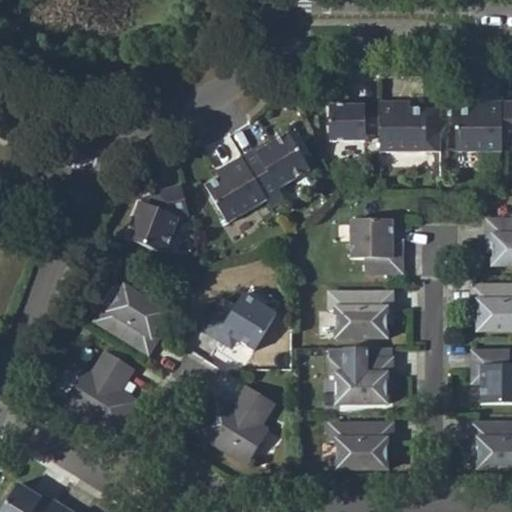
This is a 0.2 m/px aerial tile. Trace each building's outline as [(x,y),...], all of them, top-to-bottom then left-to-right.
[(511,94),(499,95),(498,136),(511,137),(511,94)] [(451,147),(498,147),(498,136),(499,95),(480,96),(479,104),(452,105),(451,147)] [(360,137),(376,139),(376,97),(361,98),(360,104),(329,105),(328,145),(358,145),(360,137)] [(376,139),(375,145),(436,146),(436,102),(391,102),(391,97),(376,97),(376,139)] [(258,145),(243,154),(262,191),(277,183),(279,186),(308,168),(289,134),(261,149),(258,145)] [(227,221),(266,199),(262,191),(243,154),(223,168),(225,172),(206,185),(227,221)] [(112,237),(156,257),(164,239),(171,225),(187,222),(176,179),(151,185),(142,202),(136,199),(126,218),(121,216),(112,237)] [(390,249),(392,218),(350,217),(349,258),(362,257),(361,273),(399,272),(401,248),(390,249)] [(511,217),(483,217),(481,237),(488,234),(487,263),(511,262),(511,217)] [(511,326),(511,285),(469,286),(468,302),(473,301),(472,326),(511,326)] [(333,338),(385,338),(383,312),(391,312),(389,291),(328,291),(327,310),(333,310),(333,338)] [(236,294),(226,311),(217,303),(198,334),(215,345),(222,335),(248,352),(271,315),(236,294)] [(91,326),(147,360),(167,327),(115,297),(105,315),(100,311),(91,326)] [(480,370),(479,402),(511,402),(511,349),(473,350),(472,371),(480,370)] [(392,357),(328,356),(327,375),(331,374),(332,403),(386,402),(385,375),(393,374),(392,357)] [(76,375),(57,407),(115,441),(134,410),(116,401),(130,377),(100,357),(86,380),(76,375)] [(213,397),(189,433),(246,470),(269,433),(259,426),(271,405),(244,389),(231,410),(213,397)] [(333,440),(333,467),(385,466),(385,441),(391,441),(391,421),(327,422),(326,441),(333,440)] [(511,464),(511,424),(472,423),(470,437),(477,437),(475,464),(511,464)] [(58,511),(59,511),(47,503),(43,510),(19,496),(10,511),(58,511)]
